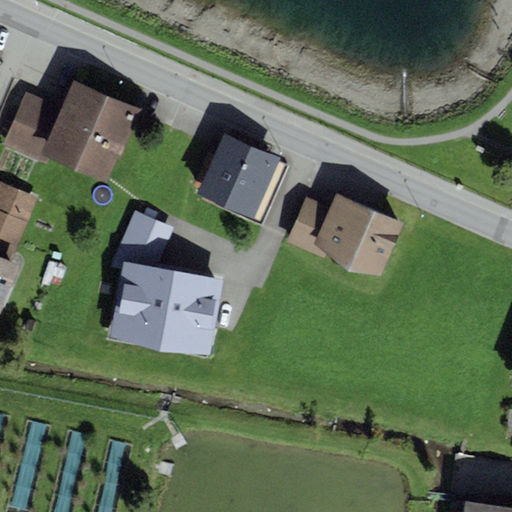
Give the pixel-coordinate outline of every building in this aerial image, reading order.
[(61,108),(27,93),(3,145),(47,164),(49,158),(107,184),(140,109),(73,80),(61,108)] [(290,163),(224,134),(197,194),(218,203),(216,207),(261,227),(290,163)] [(491,152),(476,145),(474,151),(489,158),(491,152)] [(37,198),(0,182),(0,313),(20,265),(10,261),(37,198)] [(402,222),(336,193),(329,206),(305,195),(286,242),(324,257),(327,254),(349,271),(381,275),(402,222)] [(123,261),(157,267),(174,227),(134,210),(110,266),(121,270),(123,261)] [(209,355),(223,278),(157,267),(123,261),(121,270),(110,339),(209,355)] [(511,511),(511,506),(464,501),(463,511),(511,511)]
